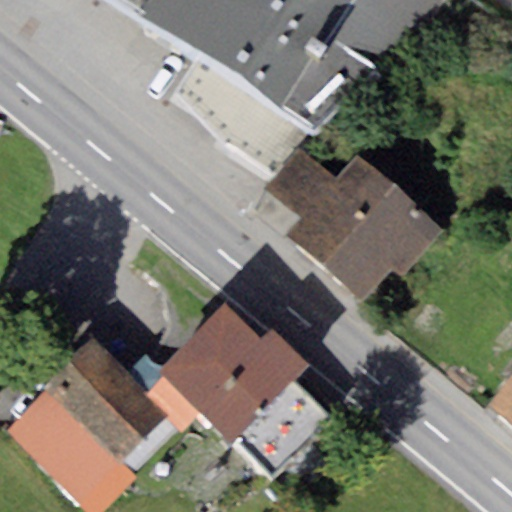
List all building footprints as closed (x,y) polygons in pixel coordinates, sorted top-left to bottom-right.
[(111,0),(199,57),(175,93),(224,145),(249,162),(281,112),(316,135),(407,48),(438,0),(111,0)] [(301,216),(284,236),(363,302),(392,267),(402,276),(444,226),(407,195),(421,180),(380,146),(366,162),(357,154),(337,178),(301,148),(267,187),(301,216)] [(225,301),(160,369),(272,478),(329,419),(291,382),(310,363),(273,327),(263,338),(225,301)] [(93,340),(5,431),(90,511),(98,511),(182,425),(93,340)] [(511,375),(488,406),(511,425),(511,375)]
